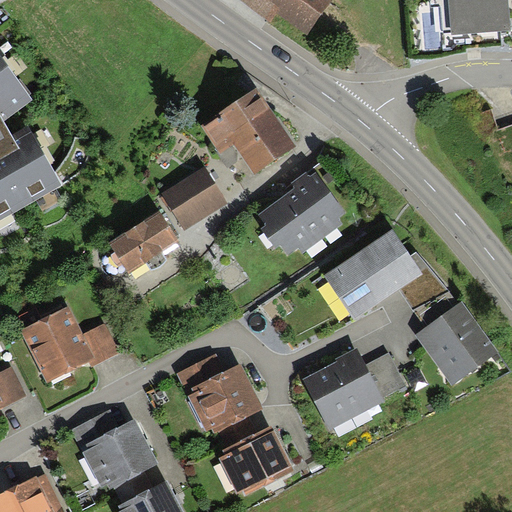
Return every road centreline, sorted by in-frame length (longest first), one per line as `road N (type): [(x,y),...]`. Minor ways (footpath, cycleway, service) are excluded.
road 1 (residential): [(0,452),(229,332),(274,371),(398,312)]
road 2 (tertiary): [(362,121),(434,189),(511,283)]
road 3 (tertiary): [(195,0),(362,121)]
road 4 (residential): [(362,121),(394,98),(450,78),(511,72)]
